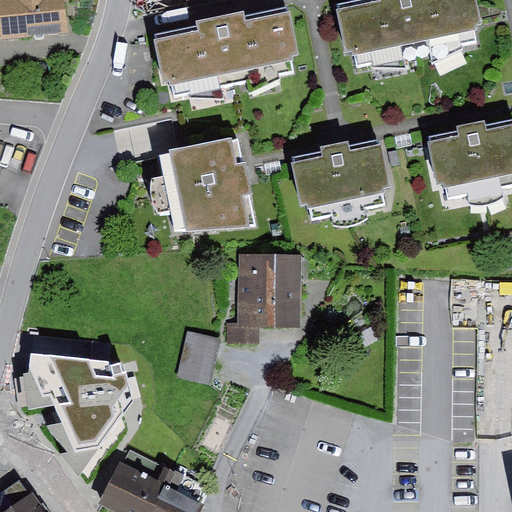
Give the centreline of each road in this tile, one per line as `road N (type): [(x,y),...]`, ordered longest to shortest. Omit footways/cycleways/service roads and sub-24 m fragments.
road 1 (residential): [(118,0),(31,242),(0,363)]
road 2 (residential): [(216,511),(220,482),(267,381)]
